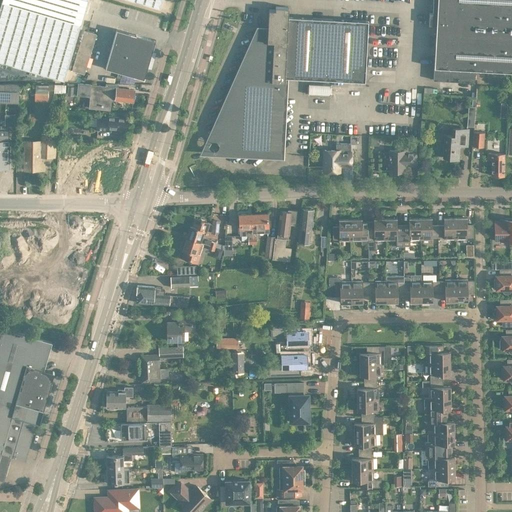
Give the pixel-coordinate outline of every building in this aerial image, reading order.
[(0,0),(1,1),(0,2),(0,60),(30,69),(63,79),(79,24),(86,0),(134,0),(159,7),(161,0),(0,0)] [(432,79),(473,81),(474,68),(511,70),(511,0),(432,0),(432,3),(430,3),(430,8),(432,8),(431,12),(428,12),(428,23),(435,24),(432,79)] [(267,30),(258,29),(220,114),(219,117),(218,120),(218,123),(218,126),(218,129),(219,131),(221,138),(223,142),(227,146),(232,149),(237,151),(243,152),(280,154),(284,77),(364,81),(368,20),(287,16),(288,6),(275,6),(275,9),(268,8),(267,30)] [(105,67),(143,78),(144,75),(151,50),(152,50),(155,39),(152,38),(116,28),(105,67)] [(68,68),(83,73),(95,33),(83,30),(74,60),(71,59),(68,68)] [(89,95),(88,107),(109,109),(110,98),(110,97),(103,96),(104,86),(91,84),(77,82),(77,94),(89,95)] [(0,102),(18,103),(18,84),(5,84),(5,91),(0,90),(0,102)] [(48,85),(35,85),(35,101),(48,101),(48,90),(54,90),(54,93),(65,93),(65,85),(48,85)] [(114,98),(132,100),(133,89),(104,86),(103,96),(110,97),(110,98),(114,98)] [(90,116),(89,124),(96,124),(95,128),(107,129),(107,126),(124,128),(126,117),(108,115),(108,118),(96,117),(90,116)] [(442,157),(458,158),(458,144),(466,145),(468,128),(452,127),(452,135),(444,135),(442,157)] [(471,144),(482,145),(483,132),(472,131),(471,144)] [(45,142),(24,142),(24,169),(43,170),(43,164),(40,163),(40,156),(54,156),(54,140),(45,139),(45,142)] [(324,170),(338,170),(338,164),(350,164),(350,143),(335,143),(335,149),(324,149),(324,170)] [(389,156),(389,170),(403,170),(403,164),(415,164),(415,143),(401,143),(399,149),(389,149),(389,154),(388,154),(388,156),(389,156)] [(490,158),(490,174),(502,174),(503,152),(486,152),(486,158),(490,158)] [(298,242),(309,243),(312,208),(301,207),(299,233),(298,242)] [(274,237),(271,258),(288,260),(290,248),(284,247),(285,239),(287,239),(287,235),(288,235),(289,224),(294,225),(295,212),(294,212),(295,211),(288,210),(288,211),(280,210),(277,234),(276,237),(274,237)] [(267,212),(251,213),(252,243),(256,242),(255,231),(267,230),(267,212)] [(247,243),(252,243),(251,213),(239,213),(239,234),(247,234),(247,243)] [(443,238),(455,238),(454,216),(442,217),(442,224),(437,224),(437,237),(443,237),(443,238)] [(466,216),(454,216),(455,238),(466,237),(466,236),(472,236),(472,223),(466,223),(466,216)] [(396,224),(396,217),(384,218),(385,239),(395,239),(395,245),(402,244),(402,224),(396,224)] [(409,238),(420,238),(419,217),(407,217),(407,224),(402,224),(402,244),(409,244),(409,238)] [(431,217),(419,217),(420,238),(431,238),(431,237),(437,237),(437,224),(431,224),(431,217)] [(215,242),(210,241),(210,239),(200,236),(202,230),(205,231),(208,222),(202,220),(200,219),(199,219),(194,218),(192,226),(190,225),(186,237),(202,242),(208,244),(214,246),(215,242)] [(338,238),(338,239),(350,239),(349,218),(337,218),(337,225),(331,225),(332,238),(338,238)] [(349,218),(350,239),(361,239),(361,238),(367,238),(367,225),(361,225),(361,218),(349,218)] [(374,249),(374,239),(385,239),(384,218),(372,218),(372,225),(367,225),(367,238),(367,250),(374,249)] [(500,240),(511,240),(511,218),(505,218),(505,220),(494,220),(494,239),(500,239),(500,240)] [(273,236),(267,236),(264,256),(271,257),(273,236)] [(196,262),(202,242),(186,237),(182,249),(184,249),(181,257),(196,262)] [(194,264),(177,265),(177,273),(195,272),(194,264)] [(511,268),(503,268),(498,268),(499,274),(497,274),(497,278),(493,278),(493,288),(502,288),(502,290),(503,292),(505,292),(507,292),(509,291),(510,290),(510,287),(511,287),(511,268)] [(407,276),(403,276),(403,280),(403,293),(408,293),(409,300),(421,300),(420,279),(420,274),(410,274),(410,278),(407,276)] [(422,274),(422,279),(420,279),(421,300),(433,300),(432,293),(438,293),(438,280),(435,280),(435,274),(422,274)] [(195,275),(188,276),(170,276),(170,286),(188,286),(196,285),(195,275)] [(403,275),(385,275),(385,280),(386,301),(398,300),(397,293),(403,293),(403,276),(403,275)] [(339,278),(338,276),(328,277),(328,295),(339,295),(339,301),(351,301),(350,280),(339,280),(339,278)] [(438,293),(443,293),(444,300),(456,300),(455,278),(444,279),(444,280),(438,280),(438,293)] [(467,278),(455,278),(456,300),(468,299),(467,292),(473,292),(473,279),(467,279),(467,278)] [(362,281),(362,280),(350,280),(351,301),(363,301),(362,294),(368,294),(368,281),(362,281)] [(374,301),(386,301),(385,280),(374,280),(374,281),(368,281),(368,294),(374,294),(374,301)] [(187,296),(168,295),(163,294),(163,290),(161,290),(161,287),(136,285),(135,293),(136,293),(135,302),(186,306),(187,296)] [(498,307),(493,308),(493,318),(500,318),(500,325),(511,324),(511,298),(499,298),(499,304),(498,304),(498,307)] [(308,305),(299,305),(298,318),(307,319),(308,305)] [(176,315),(176,320),(166,320),(166,340),(183,340),(183,330),(194,330),(194,315),(176,315)] [(283,325),(270,327),(270,336),(286,335),(286,343),(306,342),(306,330),(300,331),(300,325),(283,325)] [(0,328),(0,453),(24,460),(36,421),(39,423),(43,409),(53,371),(43,369),(51,342),(1,327),(1,329),(0,328)] [(503,337),(499,337),(499,348),(508,347),(508,349),(509,351),(511,352),(511,328),(504,328),(505,334),(503,334),(503,337)] [(237,338),(216,338),(217,346),(237,346),(237,338)] [(359,351),(359,352),(359,363),(380,363),(390,362),(389,344),(384,345),(378,345),(366,345),(366,351),(359,351)] [(428,351),(428,362),(449,361),(449,350),(442,350),(441,344),(422,344),(422,345),(424,345),(424,348),(425,348),(428,351)] [(182,346),(173,346),(173,356),(182,356),(182,346)] [(240,351),(232,351),(233,365),(241,364),(240,351)] [(284,364),(267,364),(268,375),(299,374),(299,367),(305,366),(305,353),(281,354),(281,355),(283,355),(284,364)] [(158,354),(140,354),(140,371),(158,371),(158,369),(158,357),(158,354)] [(511,382),(511,358),(506,358),(506,365),(505,365),(505,368),(500,368),(500,378),(510,378),(510,380),(511,382)] [(449,361),(428,362),(422,362),(422,373),(429,373),(429,379),(442,379),(442,374),(449,373),(449,361)] [(380,374),(380,363),(359,363),(359,375),(363,375),(363,380),(376,380),(376,374),(380,374)] [(158,371),(140,371),(140,381),(152,381),(152,380),(159,380),(159,377),(167,377),(167,374),(167,369),(158,369),(158,371)] [(442,385),(442,379),(429,379),(429,386),(428,386),(428,397),(449,396),(449,385),(442,385)] [(306,393),(301,393),(301,389),(302,389),(302,380),(285,381),(285,389),(290,389),(290,393),(288,393),(289,407),(286,407),(286,418),(289,418),(289,419),(307,419),(306,393)] [(376,386),(376,380),(363,380),(363,386),(356,386),(356,398),(377,398),(377,386),(376,386)] [(131,386),(123,386),(123,389),(116,389),(116,391),(105,391),(105,407),(124,407),(124,395),(131,395),(131,386)] [(511,388),(507,388),(507,394),(506,394),(506,398),(501,398),(501,408),(511,408),(511,410),(511,411),(511,388)] [(449,396),(428,397),(423,397),(424,414),(446,414),(446,408),(449,408),(449,396)] [(360,410),(360,415),(373,415),(373,409),(377,409),(377,398),(356,398),(356,410),(360,410)] [(146,403),(146,406),(125,406),(126,420),(170,419),(170,403),(146,403)] [(425,421),(432,421),(432,432),(453,431),(453,419),(446,420),(446,414),(424,414),(424,420),(425,421)] [(382,415),(373,415),(360,415),(360,421),(353,421),(354,433),(375,433),(382,433),(382,415)] [(511,418),(508,418),(508,424),(507,424),(507,428),(502,428),(503,438),(511,438),(511,440),(511,418)] [(170,420),(158,421),(158,433),(170,433),(170,420)] [(145,422),(105,423),(106,441),(146,440),(145,422)] [(453,431),(432,432),(432,443),(433,443),(434,449),(446,449),(446,443),(453,443),(453,431)] [(375,444),(375,433),(354,433),(354,445),(357,445),(358,450),(370,450),(370,444),(375,444)] [(186,445),(171,445),(171,452),(171,461),(174,461),(174,471),(179,471),(179,468),(202,468),(202,453),(191,452),(186,452),(186,445)] [(105,455),(105,469),(123,469),(122,460),(131,460),(131,453),(132,453),(143,452),(142,446),(122,447),(122,453),(122,454),(105,455)] [(446,449),(434,449),(424,449),(424,458),(428,458),(428,467),(433,467),(454,466),(453,454),(446,455),(446,449)] [(351,456),(351,468),(372,468),(372,456),(371,456),(370,450),(358,450),(358,456),(351,456)] [(403,467),(411,467),(411,456),(403,456),(403,467)] [(276,466),(278,466),(278,477),(303,476),(303,469),(301,469),(301,464),(292,465),(292,458),(276,459),(276,466)] [(454,466),(433,467),(433,478),(429,478),(427,480),(427,485),(447,484),(447,478),(454,478),(454,466)] [(105,469),(106,483),(123,482),(128,482),(127,468),(123,469),(105,469)] [(372,479),(372,468),(351,468),(351,480),(358,480),(358,486),(380,486),(380,479),(372,479)] [(299,488),(301,488),(301,484),(304,484),(303,476),(278,477),(279,488),(276,488),(276,495),(299,494),(299,488)] [(150,487),(155,487),(162,487),(161,478),(150,478),(150,487)] [(225,479),(225,485),(219,485),(219,500),(225,500),(225,501),(249,501),(248,479),(225,479)] [(180,500),(179,502),(190,511),(196,511),(210,498),(195,484),(190,490),(180,481),(170,491),(180,500)] [(124,511),(126,511),(126,507),(137,506),(136,490),(129,490),(129,488),(113,489),(113,495),(107,496),(103,500),(101,498),(94,499),(95,502),(94,503),(93,503),(93,504),(93,505),(93,506),(93,507),(93,508),(93,509),(94,511),(95,511),(94,511),(112,511),(113,511),(124,511)] [(277,505),(275,505),(275,511),(300,511),(300,508),(300,504),(295,504),(295,498),(289,498),(277,498),(277,505)] [(448,510),(437,510),(437,511),(454,511),(455,501),(448,501),(448,510)] [(367,511),(356,511),(356,503),(349,503),(349,511),(367,511)]
